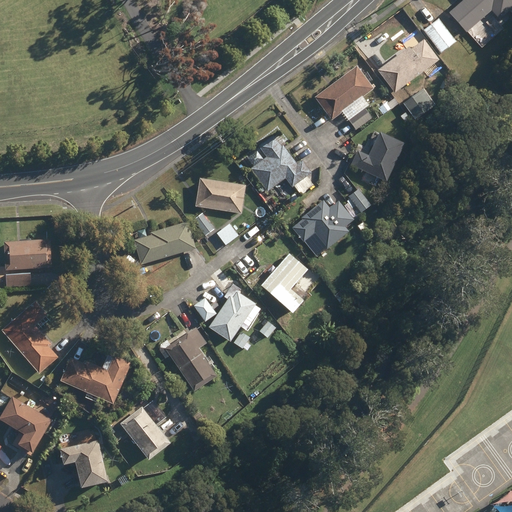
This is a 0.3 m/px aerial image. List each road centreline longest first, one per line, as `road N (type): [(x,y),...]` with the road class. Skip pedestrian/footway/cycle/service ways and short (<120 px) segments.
road 1 (tertiary): [(85,178),(148,157),(354,0)]
road 2 (residential): [(105,304),(85,178)]
